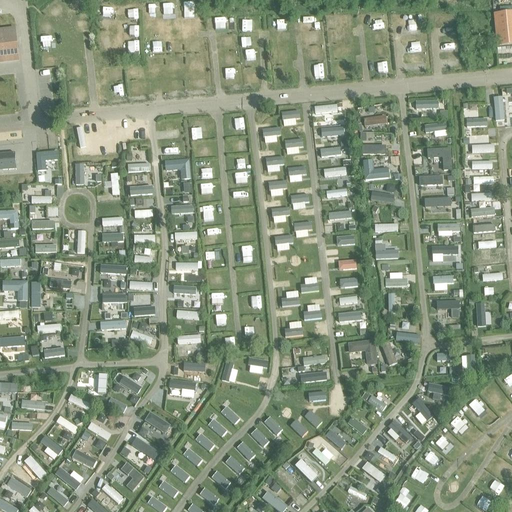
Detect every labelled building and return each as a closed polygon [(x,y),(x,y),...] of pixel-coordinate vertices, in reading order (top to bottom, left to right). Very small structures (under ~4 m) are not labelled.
[(48,9),(59,22),(68,14),(57,1),(48,9)] [(186,14),(196,14),(196,4),(186,4),(186,14)] [(494,15),(497,47),(511,45),(511,13),(494,15)] [(230,22),(216,20),(216,28),(229,29),(230,22)] [(13,41),(12,32),(14,31),(0,32),(0,62),(17,61),(17,60),(15,60),(14,51),(16,51),(15,41),(13,41)] [(52,48),(51,39),(42,39),(43,48),(52,48)] [(131,41),(131,51),(140,51),(139,41),(131,41)] [(131,68),(131,77),(142,77),(142,67),(131,68)] [(119,79),(120,68),(108,68),(107,79),(119,79)] [(278,76),(289,76),(289,68),(278,68),(278,76)] [(504,97),(495,97),(495,121),(504,121),(504,97)] [(335,105),(317,108),(318,115),(336,112),(335,105)] [(299,113),(281,114),(282,122),(300,120),(299,113)] [(364,119),(365,127),(388,124),(387,116),(364,119)] [(236,119),(236,129),(246,129),(246,119),(236,119)] [(197,120),(197,129),(205,129),(205,120),(197,120)] [(432,138),(445,137),(444,125),(424,127),(425,135),(432,134),(432,138)] [(280,130),(262,131),(263,139),(281,137),(280,130)] [(302,141),(285,143),(285,151),(303,149),(302,141)] [(206,145),(196,146),(197,156),(207,155),(206,145)] [(387,155),(387,146),(362,145),(362,155),(387,155)] [(341,149),(321,149),(321,157),(341,157),(341,149)] [(452,149),(428,149),(428,158),(444,158),(444,171),(453,171),(452,149)] [(0,172),(16,171),(15,154),(0,154),(0,172)] [(400,167),(400,158),(392,157),(392,166),(400,167)] [(283,159),(266,161),(266,169),(284,167),(283,159)] [(191,161),(166,161),(166,171),(182,171),(182,180),(191,180),(191,161)] [(365,181),(390,181),(389,169),(374,169),(374,161),(364,161),(365,181)] [(76,165),(76,186),(85,186),(85,165),(76,165)] [(199,167),(199,177),(214,177),(214,167),(199,167)] [(324,170),(325,178),(347,176),(347,168),(324,170)] [(305,169),(288,171),(289,178),(306,177),(305,169)] [(119,174),(112,174),(112,195),(120,194),(119,174)] [(420,177),(420,186),(444,186),(444,177),(420,177)] [(286,183),(268,185),(269,192),(287,191),(286,183)] [(388,184),(387,192),(396,193),(397,186),(388,184)] [(328,199),(349,196),(348,189),(327,192),(328,199)] [(240,192),(241,202),(249,202),(249,192),(240,192)] [(394,203),(395,195),(372,193),(371,202),(394,203)] [(308,196),(291,198),(291,206),(309,204),(308,196)] [(429,208),(451,208),(451,200),(429,200),(429,208)] [(172,214),(194,214),(194,206),(172,206),(172,214)] [(289,210),(271,211),(272,219),(290,217),(289,210)] [(11,230),(19,229),(19,211),(0,211),(0,220),(11,220),(11,230)] [(329,220),(352,220),(352,212),(329,212),(329,220)] [(243,215),(243,224),(251,223),(251,215),(243,215)] [(32,230),(55,230),(55,221),(32,222),(32,230)] [(311,224),(294,226),(294,234),(312,232),(311,224)] [(461,224),(438,224),(438,233),(461,233),(461,224)] [(79,231),(78,254),(86,254),(87,232),(79,231)] [(255,232),(244,232),(244,241),(255,241),(255,232)] [(198,233),(175,233),(176,241),(182,241),(182,254),(191,254),(190,240),(198,240),(198,233)] [(292,237),(275,239),(275,247),(293,245),(292,237)] [(354,238),(341,239),(341,247),(355,246),(354,238)] [(0,249),(21,248),(20,239),(0,240),(0,249)] [(496,241),(479,243),(480,250),(497,247),(496,241)] [(57,245),(36,245),(36,254),(57,254),(57,245)] [(244,257),(254,257),(254,247),(244,247),(244,257)] [(219,249),(209,250),(210,259),(220,259),(219,249)] [(456,251),(436,252),(436,260),(456,260),(456,251)] [(482,266),(502,263),(501,257),(482,260),(482,266)] [(356,263),(343,264),(343,272),(356,271),(356,263)] [(127,275),(128,266),(101,265),(101,274),(127,275)] [(246,271),(246,281),(260,281),(260,270),(246,271)] [(211,273),(211,283),(220,283),(220,273),(211,273)] [(403,279),(403,274),(390,274),(390,280),(386,280),(386,288),(408,287),(408,279),(403,279)] [(433,277),(433,285),(455,284),(454,276),(433,277)] [(51,289),(71,290),(72,281),(51,280),(51,289)] [(357,280),(344,281),(345,289),(358,288),(357,280)] [(28,309),(28,282),(3,282),(3,292),(19,292),(19,309),(28,309)] [(130,282),(130,290),(153,291),(153,283),(130,282)] [(32,283),(32,308),(42,308),(42,283),(32,283)] [(318,285),(300,287),(301,295),(319,293),(318,285)] [(176,294),(203,295),(203,288),(176,287),(176,294)] [(225,304),(224,294),(214,294),(214,304),(225,304)] [(103,295),(103,303),(127,303),(127,295),(103,295)] [(340,305),(359,304),(358,297),(340,298),(340,305)] [(299,299),(281,301),(282,309),(300,307),(299,299)] [(461,311),(460,303),(440,304),(440,311),(461,311)] [(126,308),(126,304),(105,304),(105,319),(112,319),(112,308),(126,308)] [(135,315),(156,314),(156,306),(134,307),(135,315)] [(486,307),(478,307),(480,330),(487,329),(486,307)] [(8,319),(20,319),(20,312),(0,311),(0,323),(8,323),(8,319)] [(177,311),(177,319),(200,320),(200,312),(177,311)] [(321,312),(303,314),(304,322),(322,320),(321,312)] [(362,313),(339,314),(339,322),(362,322),(362,313)] [(101,322),(101,331),(127,330),(127,322),(101,322)] [(62,332),(62,325),(38,326),(38,333),(62,332)] [(302,330),(285,331),(285,339),(303,337),(302,330)] [(131,339),(151,346),(153,339),(133,332),(131,339)] [(417,343),(418,335),(398,334),(397,342),(417,343)] [(195,344),(195,350),(202,350),(201,336),(178,336),(178,344),(195,344)] [(374,340),(349,344),(350,355),(365,352),(368,366),(378,364),(374,340)] [(24,343),(3,343),(3,352),(25,351),(24,343)] [(390,343),(382,347),(390,367),(398,363),(390,343)] [(494,347),(497,366),(503,365),(500,346),(494,347)] [(37,349),(31,350),(32,359),(39,358),(37,349)] [(44,350),(44,358),(66,357),(66,349),(44,350)] [(454,362),(454,354),(437,353),(437,362),(454,362)] [(303,359),(304,367),(327,363),(325,355),(303,359)] [(475,375),(475,356),(467,356),(467,375),(475,375)] [(249,360),(248,367),(267,370),(268,363),(249,360)] [(202,374),(202,365),(179,364),(179,373),(202,374)] [(226,364),(221,383),(229,385),(234,366),(226,364)] [(327,372),(300,376),(302,385),(329,381),(327,372)] [(107,394),(108,375),(99,374),(98,393),(107,394)] [(291,374),(282,376),(284,386),(293,384),(291,374)] [(139,394),(143,386),(123,377),(120,385),(139,394)] [(170,390),(196,391),(197,382),(170,381),(170,390)] [(449,396),(451,387),(429,384),(428,392),(449,396)] [(0,386),(0,394),(16,396),(17,388),(0,386)] [(494,387),(487,393),(493,400),(500,394),(494,387)] [(325,394),(308,395),(309,404),(326,402),(325,394)] [(89,411),(92,404),(72,395),(69,402),(89,411)] [(369,401),(382,413),(387,407),(374,395),(369,401)] [(111,399),(108,406),(125,413),(128,406),(111,399)] [(468,407),(476,419),(490,411),(485,402),(480,405),(477,400),(468,407)] [(46,410),(46,402),(22,401),(22,409),(46,410)] [(186,410),(193,414),(197,407),(189,403),(186,410)] [(416,408),(428,428),(435,424),(422,404),(416,408)] [(228,407),(222,413),(235,426),(241,420),(228,407)] [(437,410),(433,413),(436,418),(441,415),(437,410)] [(151,413),(145,422),(166,434),(171,425),(151,413)] [(310,413),(304,419),(316,430),(322,424),(310,413)] [(74,434),(78,428),(61,417),(57,423),(74,434)] [(265,423),(278,436),(284,430),(271,417),(265,423)] [(348,424),(364,436),(369,429),(353,417),(348,424)] [(471,428),(461,417),(453,424),(463,435),(471,428)] [(222,438),(228,432),(214,420),(209,426),(222,438)] [(296,422),(290,428),(302,439),(308,433),(296,422)] [(12,423),(12,430),(33,431),(33,423),(12,423)] [(93,423),(88,429),(108,442),(112,435),(93,423)] [(395,427),(386,437),(404,452),(412,442),(395,427)] [(264,448),(270,443),(258,429),(252,434),(264,448)] [(332,430),(326,435),(341,450),(347,444),(332,430)] [(85,434),(81,440),(87,444),(90,438),(85,434)] [(209,452),(215,446),(202,434),(196,440),(209,452)] [(48,448),(45,452),(55,461),(64,450),(46,436),(41,442),(48,448)] [(439,444),(448,449),(452,441),(443,436),(439,444)] [(138,437),(132,445),(155,461),(161,454),(138,437)] [(163,442),(159,448),(164,452),(169,445),(163,442)] [(243,442),(237,449),(251,462),(257,455),(243,442)] [(121,454),(133,461),(139,450),(127,443),(121,454)] [(382,447),(378,453),(394,463),(398,458),(382,447)] [(197,467),(203,461),(190,449),(184,455),(197,467)] [(314,454),(326,465),(330,460),(318,449),(314,454)] [(373,449),(367,455),(374,463),(381,457),(373,449)] [(77,451),(73,460),(94,469),(98,460),(77,451)] [(424,461),(433,466),(439,457),(430,451),(424,461)] [(39,478),(44,473),(28,456),(23,462),(39,478)] [(226,463),(239,476),(245,470),(232,457),(226,463)] [(309,479),(314,475),(303,460),(298,463),(309,479)] [(364,471),(379,481),(382,476),(368,465),(364,471)] [(125,466),(119,471),(133,486),(138,481),(125,466)] [(177,466),(171,472),(185,484),(191,477),(177,466)] [(76,491),(85,480),(74,472),(71,476),(61,468),(56,475),(76,491)] [(282,471),(277,475),(291,490),(296,485),(282,471)] [(226,490),(232,484),(218,472),(212,478),(226,490)] [(270,478),(266,484),(269,487),(274,481),(270,478)] [(174,499),(179,492),(164,482),(159,488),(174,499)] [(496,492),(499,486),(494,483),(491,489),(496,492)] [(102,490),(119,505),(124,499),(107,484),(102,490)] [(276,484),(272,489),(278,494),(282,489),(276,484)] [(500,496),(506,486),(502,484),(496,493),(500,496)] [(63,506),(68,501),(51,487),(47,492),(63,506)] [(206,488),(200,495),(215,507),(220,500),(206,488)] [(351,488),(348,494),(366,500),(368,495),(351,488)] [(269,492),(263,499),(278,511),(284,511),(288,507),(269,492)] [(154,497),(148,503),(158,511),(164,511),(168,508),(154,497)] [(405,498),(396,498),(396,506),(405,506),(405,498)] [(489,498),(482,506),(489,511),(496,503),(489,498)] [(0,501),(0,509),(5,511),(18,511),(20,510),(1,500),(0,501)] [(94,511),(107,511),(94,500),(88,506),(94,511)]
